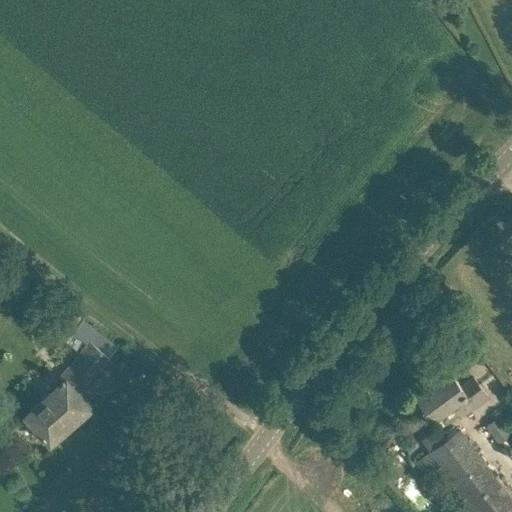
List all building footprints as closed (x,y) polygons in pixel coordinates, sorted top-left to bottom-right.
[(2,293),(22,309),(43,283),(23,267),(2,293)] [(51,442),(92,406),(79,391),(110,355),(90,338),(61,374),(63,376),(23,413),(45,437),(45,436),(51,442)] [(457,404),(464,413),(488,395),(474,376),(462,385),(452,372),(419,397),(436,420),(457,404)] [(497,416),(485,425),(498,443),(511,434),(497,416)] [(511,511),(511,495),(461,427),(428,451),(472,511),(511,511)]
